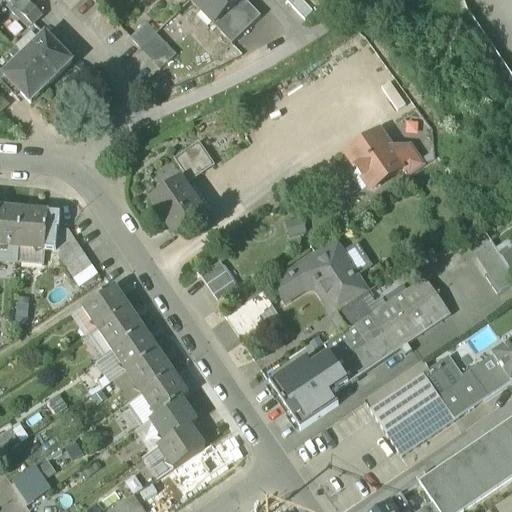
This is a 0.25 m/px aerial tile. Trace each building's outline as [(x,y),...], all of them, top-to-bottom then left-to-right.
[(16,0),(13,3),(11,5),(22,16),(31,6),(24,0),(16,0)] [(243,2),(241,0),(193,0),(190,3),(201,14),(206,10),(219,23),(229,14),(229,15),(243,2)] [(243,2),(229,15),(229,14),(219,23),(214,28),(232,47),(260,20),(243,2)] [(42,18),(31,6),(22,16),(34,28),(42,18)] [(146,25),(130,41),(140,51),(156,35),(146,25)] [(156,35),(140,51),(160,72),(176,57),(156,35)] [(24,60),(51,87),(73,65),(47,38),(24,60)] [(24,60),(15,51),(10,56),(19,65),(24,60)] [(51,87),(24,60),(19,65),(5,79),(7,81),(2,85),(16,100),(21,95),(31,106),(51,87)] [(10,106),(0,95),(0,113),(1,115),(10,106)] [(380,136),(347,158),(370,192),(401,171),(403,170),(394,158),(380,136)] [(200,145),(176,162),(192,184),(216,167),(200,145)] [(410,147),(394,158),(403,170),(401,171),(408,181),(425,169),(410,147)] [(184,184),(170,194),(167,191),(151,202),(168,227),(173,224),(180,235),(207,217),(184,184)] [(21,213),(0,211),(0,249),(18,251),(21,213)] [(48,216),(21,213),(18,251),(45,252),(47,230),(48,216)] [(480,228),(463,240),(475,258),(493,247),(480,228)] [(58,231),(47,230),(45,252),(55,253),(58,231)] [(69,232),(58,231),(55,253),(74,240),(69,232)] [(74,240),(55,253),(61,262),(80,249),(74,240)] [(326,252),(325,254),(294,276),(303,290),(319,288),(349,332),(371,318),(358,298),(365,293),(341,257),(341,254),(340,251),(338,248),(336,247),(333,246),(330,247),(327,249),(326,252)] [(511,301),(511,276),(493,247),(475,258),(488,277),(507,305),(511,301)] [(18,251),(0,249),(0,263),(17,264),(18,251)] [(80,249),(61,262),(67,271),(86,258),(80,249)] [(86,258),(67,271),(73,279),(92,267),(86,258)] [(240,294),(220,264),(200,278),(220,307),(240,294)] [(92,267),(73,279),(79,289),(98,276),(92,267)] [(294,276),(278,286),(287,300),(303,290),(294,276)] [(507,305),(488,277),(485,279),(504,307),(507,305)] [(349,332),(324,349),(331,359),(330,359),(348,385),(449,318),(425,282),(371,318),(349,332)] [(113,290),(83,310),(98,332),(129,312),(113,290)] [(263,296),(226,321),(241,344),(264,328),(259,320),(273,311),(263,296)] [(129,312),(98,332),(113,354),(143,333),(129,312)] [(143,333),(113,354),(128,375),(158,355),(143,333)] [(511,346),(494,359),(511,384),(511,346)] [(158,355),(128,375),(142,397),(172,376),(158,355)] [(330,359),(314,370),(307,360),(269,386),(300,432),(338,407),(332,397),(348,385),(330,359)] [(511,385),(511,384),(494,359),(471,374),(489,401),(511,385)] [(471,374),(464,379),(451,360),(443,365),(457,385),(440,396),(457,423),(489,401),(471,374)] [(366,402),(371,410),(428,373),(423,365),(366,402)] [(443,365),(426,376),(440,396),(457,385),(443,365)] [(172,376),(142,397),(157,419),(181,403),(187,398),(172,376)] [(426,376),(372,412),(403,459),(457,423),(440,396),(426,376)] [(157,419),(150,424),(165,445),(190,428),(196,424),(181,403),(157,419)] [(511,421),(438,472),(463,511),(464,511),(511,480),(511,421)] [(165,445),(159,449),(174,471),(205,450),(190,428),(165,445)] [(205,450),(174,471),(187,491),(224,466),(211,447),(205,450)] [(159,449),(144,459),(159,481),(174,471),(159,449)] [(47,484),(58,477),(47,460),(36,466),(47,484)] [(28,506),(50,491),(34,467),(12,482),(28,506)] [(463,511),(438,472),(419,485),(432,505),(437,511),(463,511)] [(143,511),(134,497),(124,504),(129,511),(143,511)] [(401,497),(390,505),(395,511),(410,511),(411,511),(401,497)]
